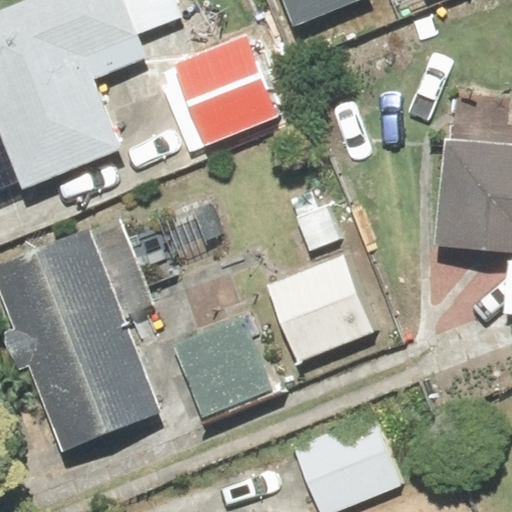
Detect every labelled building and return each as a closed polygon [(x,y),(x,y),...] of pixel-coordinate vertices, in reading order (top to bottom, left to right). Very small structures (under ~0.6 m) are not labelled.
[(186,0),(40,0),(0,17),(0,112),(34,194),(132,153),(104,86),(159,63),(148,39),(195,19),(186,0)] [(305,0),(311,12),(341,0),(305,0)] [(269,32),(184,66),(215,146),(300,113),(269,32)] [(511,149),(444,144),(435,249),(511,255),(511,149)] [(326,187),(296,201),(321,255),(351,241),(326,187)] [(157,415),(91,237),(0,269),(0,297),(13,332),(2,336),(15,373),(27,369),(57,452),(157,415)] [(352,255),(276,288),(311,367),(386,335),(352,255)] [(252,317),(181,348),(214,423),(285,392),(252,317)] [(387,416),(304,452),(329,511),(360,511),(418,487),(387,416)]
